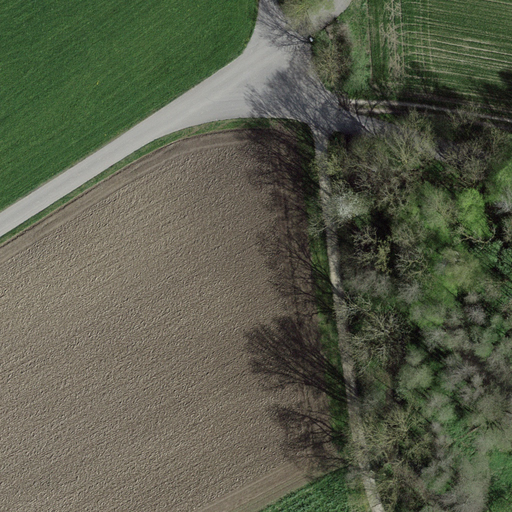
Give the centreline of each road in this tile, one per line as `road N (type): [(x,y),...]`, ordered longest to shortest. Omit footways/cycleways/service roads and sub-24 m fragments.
road 1 (track): [(263,93),(310,108),(320,140),(385,511)]
road 2 (unclassified): [(0,225),(169,118),(263,93)]
road 3 (unclassified): [(263,93),(511,169)]
road 4 (track): [(263,93),(511,124)]
road 5 (unclassified): [(263,93),(301,35),(338,0)]
